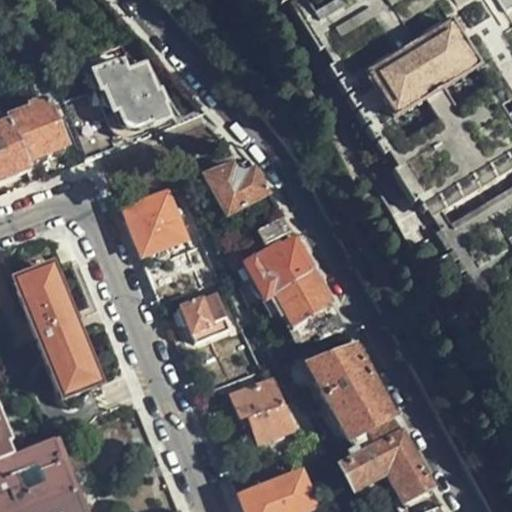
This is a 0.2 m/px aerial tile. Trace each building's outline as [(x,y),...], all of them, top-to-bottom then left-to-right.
[(511,0),(275,0),(288,21),(283,24),(288,33),(295,29),(422,234),(489,343),(501,338),(511,355),(511,0)] [(167,120),(155,92),(144,65),(126,72),(121,61),(91,74),(98,92),(101,92),(110,115),(116,114),(121,127),(132,131),(150,123),(152,127),(167,120)] [(83,163),(116,149),(94,95),(61,108),(83,163)] [(28,112),(6,120),(8,125),(25,165),(64,150),(44,101),(27,108),(28,112)] [(0,182),(27,171),(25,165),(8,125),(0,128),(0,182)] [(233,174),(231,167),(204,178),(225,218),(266,195),(252,171),(244,176),(233,174)] [(121,212),(140,260),(184,241),(165,194),(121,212)] [(288,234),(280,219),(255,236),(262,249),(288,234)] [(69,259),(61,242),(52,246),(60,263),(69,259)] [(100,383),(51,262),(9,279),(58,400),(100,383)] [(309,273),(272,297),(293,333),(305,327),(314,344),(342,332),(309,273)] [(194,347),(229,332),(215,296),(179,312),(176,318),(180,328),(184,329),(188,327),(194,347)] [(214,382),(258,372),(249,336),(205,347),(214,382)] [(306,369),(345,444),(364,435),(390,421),(350,348),(327,359),(306,369)] [(292,434),(273,385),(230,401),(242,431),(248,429),(256,449),(292,434)] [(400,505),(428,490),(390,421),(364,435),(368,444),(365,446),(367,453),(336,470),(350,493),(384,476),(400,505)] [(0,462),(8,459),(0,438),(0,462)] [(50,447),(48,443),(8,459),(0,462),(0,511),(35,511),(71,498),(50,447)] [(258,475),(231,487),(241,511),(304,511),(314,508),(299,474),(264,490),(258,475)] [(76,511),(71,498),(35,511),(76,511)]
